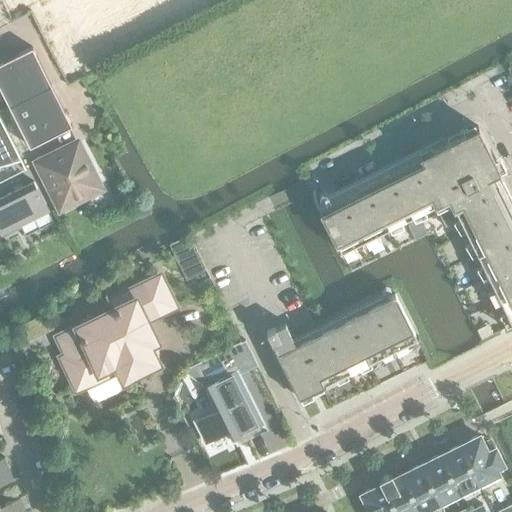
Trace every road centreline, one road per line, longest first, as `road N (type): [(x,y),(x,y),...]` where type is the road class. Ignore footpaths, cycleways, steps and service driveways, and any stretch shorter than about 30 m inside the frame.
road 1 (residential): [(511,143),(489,95),(229,223),(271,310),(249,321),(312,451)]
road 2 (residential): [(511,404),(288,511)]
road 3 (residential): [(312,451),(511,346)]
road 4 (residential): [(168,511),(312,451)]
road 5 (unclassified): [(49,511),(0,375)]
